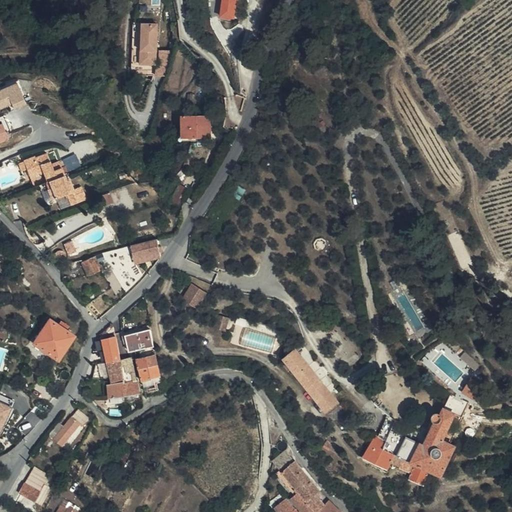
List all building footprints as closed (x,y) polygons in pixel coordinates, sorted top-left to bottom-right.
[(222,0),(221,17),(239,18),(239,0),(222,0)] [(140,61),(146,21),(136,20),(130,65),(153,68),(154,63),(140,61)] [(159,23),(146,21),(140,61),(154,63),(159,23)] [(170,65),(171,49),(160,49),(159,65),(170,65)] [(11,92),(24,87),(21,79),(0,86),(0,103),(14,98),(11,92)] [(24,87),(11,92),(14,98),(16,104),(29,100),(24,87)] [(4,118),(0,119),(0,137),(10,133),(4,118)] [(186,119),(185,142),(210,142),(210,119),(186,119)] [(65,177),(60,161),(54,163),(51,155),(50,151),(38,155),(37,152),(23,157),(29,177),(43,172),(47,183),(48,183),(65,177)] [(54,163),(60,161),(57,153),(51,155),(54,163)] [(66,180),(65,177),(48,183),(50,190),(47,191),(51,202),(66,197),(65,192),(72,189),(68,179),(66,180)] [(181,183),(173,191),(179,196),(186,188),(181,183)] [(65,192),(66,197),(67,200),(74,198),(72,189),(65,192)] [(83,195),(74,198),(67,200),(69,208),(85,203),(83,195)] [(156,240),(130,247),(132,261),(159,254),(156,240)] [(87,276),(100,272),(94,255),(81,261),(87,276)] [(196,307),(204,294),(190,286),(183,300),(196,307)] [(218,314),(215,327),(227,330),(230,317),(218,314)] [(56,360),(71,336),(59,328),(61,326),(57,323),(56,326),(48,320),(32,344),(56,360)] [(155,354),(148,330),(123,336),(127,352),(137,350),(139,357),(155,354)] [(118,360),(115,333),(108,334),(108,338),(101,340),(106,361),(113,361),(118,360)] [(338,402),(295,348),(283,358),(286,361),(282,364),(288,370),(291,368),(326,410),(338,402)] [(476,368),(480,363),(466,352),(462,357),(476,368)] [(157,366),(155,354),(139,357),(134,358),(136,371),(138,370),(157,366)] [(106,361),(95,362),(91,377),(98,378),(109,376),(110,381),(120,380),(121,383),(134,380),(129,359),(131,359),(131,356),(118,360),(113,361),(106,361)] [(140,382),(160,377),(157,366),(138,370),(140,382)] [(121,383),(107,385),(110,398),(123,395),(124,401),(138,397),(134,380),(121,383)] [(486,400),(471,388),(462,399),(477,411),(486,400)] [(0,393),(0,398),(13,403),(14,399),(0,393)] [(0,430),(3,432),(14,405),(0,398),(0,430)] [(178,425),(189,414),(184,408),(172,419),(178,425)] [(431,436),(452,447),(454,443),(444,438),(455,415),(445,409),(442,414),(441,414),(440,413),(439,413),(438,412),(437,412),(436,413),(435,413),(434,414),(433,414),(433,415),(432,416),(432,417),(432,419),(432,420),(432,421),(433,422),(433,423),(434,424),(435,424),(436,425),(431,436)] [(61,447),(80,426),(82,428),(88,422),(79,414),(64,430),(58,426),(49,437),(61,447)] [(146,423),(151,428),(159,418),(153,414),(146,423)] [(441,478),(446,467),(455,448),(452,447),(431,436),(397,420),(386,441),(382,449),(404,460),(416,466),(430,473),(441,478)] [(386,441),(375,435),(364,460),(388,472),(392,465),(400,469),(404,460),(382,449),(386,441)] [(318,496),(322,492),(299,466),(284,451),(271,462),(278,472),(276,475),(295,500),(301,494),(310,503),(318,496)] [(422,488),(430,473),(416,466),(409,482),(422,488)] [(42,503),(50,490),(43,486),(47,479),(33,471),(30,478),(29,477),(19,495),(35,504),(35,505),(38,506),(40,502),(42,503)] [(342,511),(331,500),(327,505),(319,511),(318,511),(310,503),(301,494),(295,500),(294,500),(303,511),(342,511)] [(319,511),(327,505),(318,496),(310,503),(318,511),(319,511)] [(234,511),(251,511),(256,509),(249,499),(233,511),(234,511)] [(298,511),(289,502),(277,511),(278,511),(298,511)] [(60,511),(66,511),(68,509),(60,503),(56,509),(60,511)]
